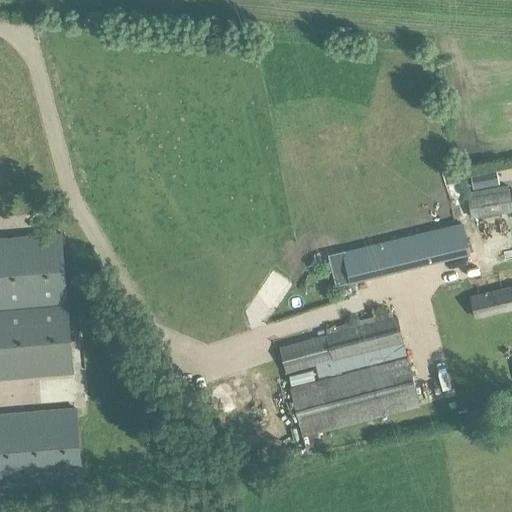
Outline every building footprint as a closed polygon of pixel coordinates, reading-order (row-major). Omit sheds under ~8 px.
[(484,171),(470,174),(473,190),(487,187),(484,171)] [(511,211),(511,206),(509,194),(508,190),(468,197),(472,218),(511,211)] [(465,224),(346,251),(352,281),(471,254),(465,224)] [(0,377),(74,372),(62,231),(0,236),(0,377)] [(511,275),(468,286),(476,318),(511,308),(511,275)] [(389,346),(405,342),(398,315),(327,335),(334,361),(389,346)] [(334,361),(327,335),(280,348),(287,373),(317,365),(334,361)] [(334,361),(317,365),(320,377),(408,354),(405,342),(389,346),(334,361)] [(303,437),(420,406),(408,358),(290,388),(303,437)] [(67,408),(0,414),(0,486),(84,480),(77,408),(67,408)]
